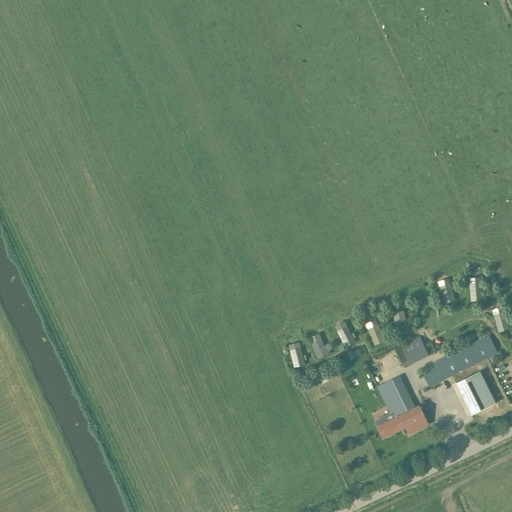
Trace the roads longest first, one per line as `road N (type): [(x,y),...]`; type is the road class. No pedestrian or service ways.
road 1 (track): [(0,206),(139,511)]
road 2 (unclassified): [(334,511),(511,425)]
